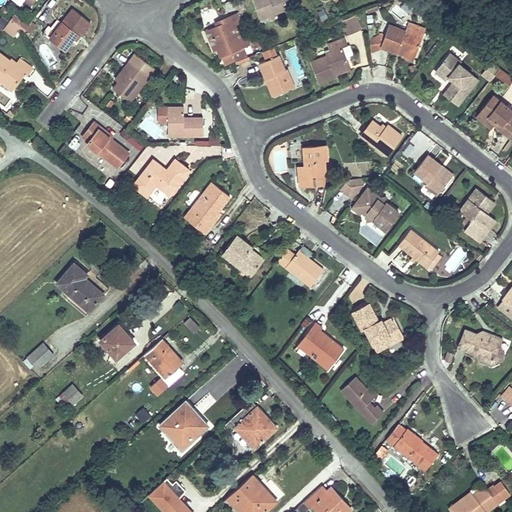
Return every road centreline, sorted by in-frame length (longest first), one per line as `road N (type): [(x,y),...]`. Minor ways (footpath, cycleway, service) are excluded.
road 1 (residential): [(405,511),(165,257),(0,126)]
road 2 (residential): [(244,131),(262,183),(403,289),(430,293),(471,281),(511,234)]
road 3 (residential): [(125,14),(220,83),(244,131)]
road 4 (residential): [(511,180),(374,82)]
road 5 (residential): [(374,82),(244,131)]
